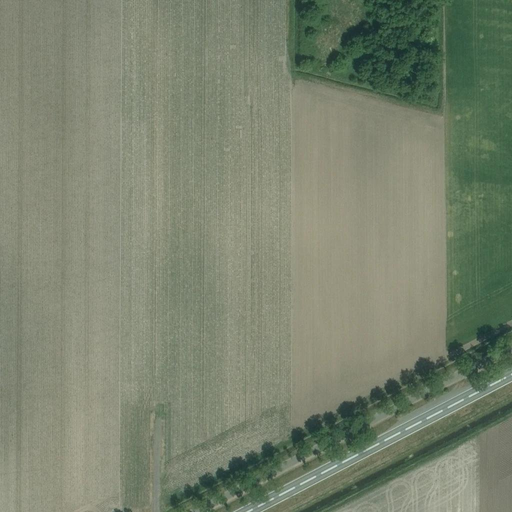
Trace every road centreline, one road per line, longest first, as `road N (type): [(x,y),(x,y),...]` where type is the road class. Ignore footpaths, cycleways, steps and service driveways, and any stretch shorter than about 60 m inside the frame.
road 1 (unclassified): [(199,511),(511,350)]
road 2 (trunk): [(249,511),(511,374)]
